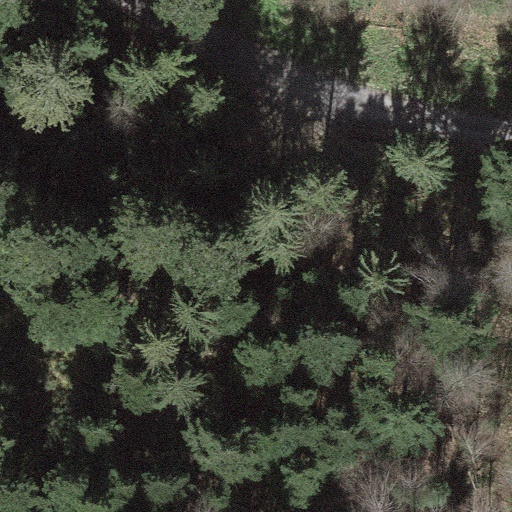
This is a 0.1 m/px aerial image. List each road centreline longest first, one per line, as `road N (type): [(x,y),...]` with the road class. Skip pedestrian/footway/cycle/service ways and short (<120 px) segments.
road 1 (track): [(287,83),(220,324),(202,511)]
road 2 (track): [(136,0),(287,83),(371,115),(511,132)]
